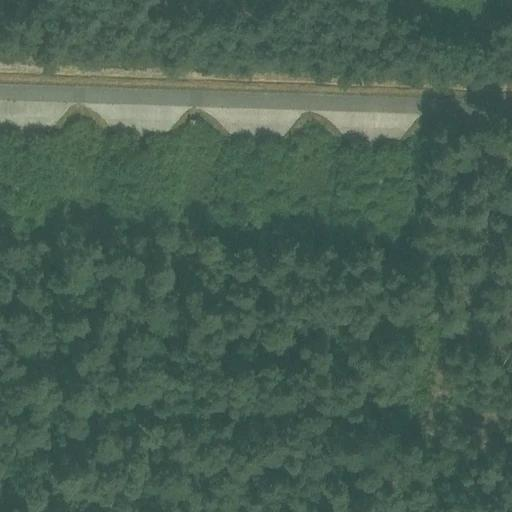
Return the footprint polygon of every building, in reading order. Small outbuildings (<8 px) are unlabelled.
[(20,0),(0,0),(0,7),(21,8),(20,0)] [(242,0),(158,0),(158,11),(243,14),(242,0)] [(489,0),(405,0),(405,16),(489,18),(489,0)] [(0,140),(0,246),(52,246),(52,140),(0,140)] [(91,148),(92,254),(169,254),(169,148),(91,148)] [(204,151),(205,257),(282,257),(282,151),(204,151)] [(329,154),(329,261),(407,260),(406,154),(329,154)]
